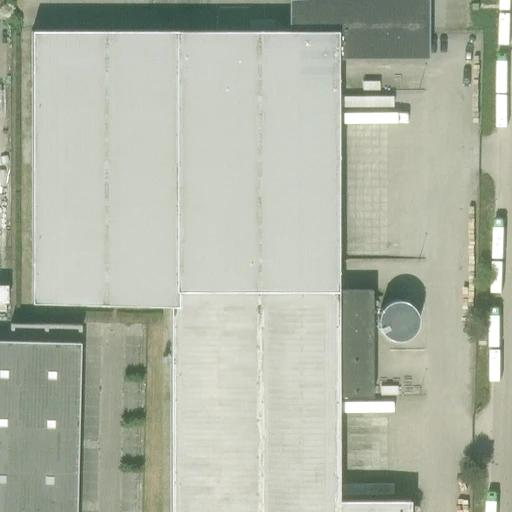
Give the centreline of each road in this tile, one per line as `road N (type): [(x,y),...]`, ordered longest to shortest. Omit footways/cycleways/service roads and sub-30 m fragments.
road 1 (unknown): [(511,137),(457,137),(440,145),(444,423),(459,435),(504,436)]
road 2 (unclassified): [(511,110),(502,511)]
